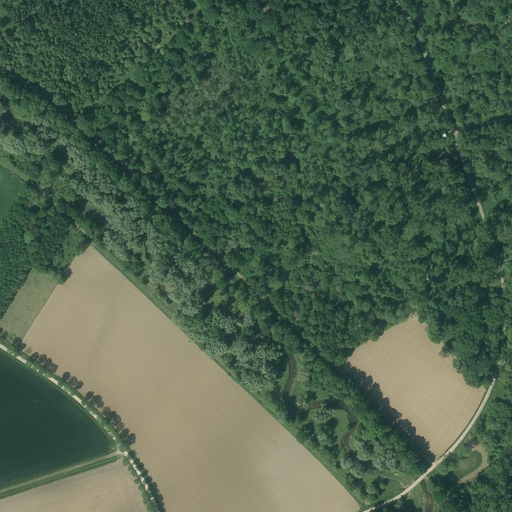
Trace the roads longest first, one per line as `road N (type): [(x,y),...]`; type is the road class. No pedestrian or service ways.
road 1 (track): [(435,464),(80,125),(0,66)]
road 2 (unclassified): [(366,511),(425,475),(475,415),(492,377),(494,268),(450,128)]
road 3 (unclassified): [(158,511),(132,461),(93,413),(0,345)]
road 4 (unclassified): [(450,128),(392,0)]
road 5 (track): [(0,492),(124,451)]
